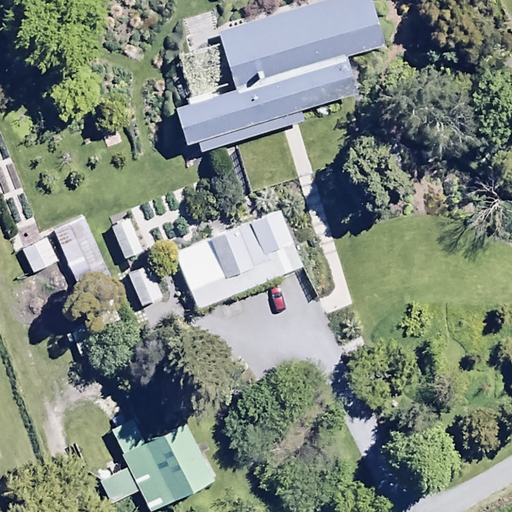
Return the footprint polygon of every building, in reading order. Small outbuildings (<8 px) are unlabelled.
[(360,0),(301,0),(208,28),(225,86),(165,104),(177,144),(190,140),(193,151),(293,121),(289,108),(348,90),(337,55),(374,44),(360,0)] [(275,210),(170,253),(193,310),(298,267),(275,210)] [(129,214),(104,224),(117,259),(143,248),(129,214)] [(80,218),(49,232),(79,300),(111,286),(80,218)] [(41,236),(16,249),(30,275),(55,262),(41,236)] [(144,263),(121,273),(135,306),(158,296),(144,263)] [(125,467),(122,469),(96,483),(108,505),(134,490),(146,511),(209,475),(178,421),(141,443),(127,418),(124,420),(120,414),(111,419),(114,425),(106,430),(125,467)]
